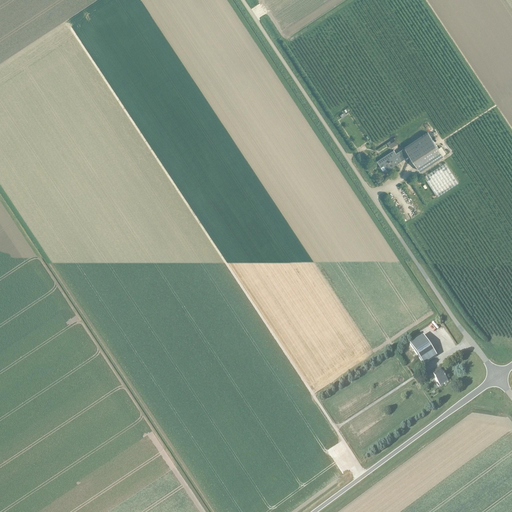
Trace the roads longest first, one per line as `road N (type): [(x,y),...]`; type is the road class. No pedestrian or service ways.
road 1 (unclassified): [(493,376),(241,0)]
road 2 (unclassified): [(312,511),(493,376)]
